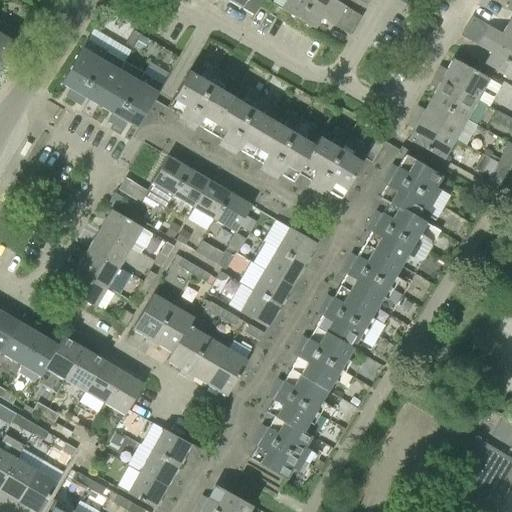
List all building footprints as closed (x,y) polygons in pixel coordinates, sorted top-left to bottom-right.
[(253,15),(261,0),(226,0),(241,9),(241,8),(253,15)] [(334,26),(339,17),(310,0),(286,0),(281,10),(315,29),(321,19),(334,26)] [(333,0),(310,0),(339,17),(345,7),(333,0)] [(0,21),(0,64),(19,33),(0,21)] [(511,26),(507,24),(502,34),(489,27),(483,36),(511,53),(511,26)] [(130,30),(123,44),(130,48),(138,34),(130,30)] [(511,80),(511,53),(483,36),(478,46),(490,54),(484,64),(511,80)] [(65,97),(73,101),(103,49),(86,39),(60,83),(70,89),(65,97)] [(85,98),(98,106),(124,61),(103,49),(73,101),(80,105),(85,98)] [(434,75),(477,99),(488,79),(453,59),(445,73),(438,69),(434,75)] [(107,121),(115,126),(145,74),(124,61),(98,106),(112,114),(107,121)] [(176,122),(185,127),(218,70),(207,64),(198,80),(187,73),(166,109),(179,117),(176,122)] [(197,127),(208,134),(230,97),(220,91),(228,77),(218,70),(185,127),(194,132),(197,127)] [(127,122),(137,128),(163,84),(145,74),(115,126),(122,130),(127,122)] [(466,119),(477,99),(434,75),(430,82),(437,86),(430,99),(466,119)] [(218,146),(227,151),(259,95),(249,89),(241,103),(230,97),(208,134),(221,141),(218,146)] [(238,151),(250,158),(272,121),(262,115),(270,101),(259,95),(227,151),(235,156),(238,151)] [(455,139),(466,119),(430,99),(423,113),(415,109),(412,115),(455,139)] [(511,130),(511,129),(511,120),(497,112),(492,120),(511,130)] [(259,170),(268,175),(301,119),(291,113),(282,127),(272,121),(250,158),(262,165),(259,170)] [(443,160),(455,139),(412,115),(408,122),(415,126),(407,140),(443,160)] [(293,183),(298,174),(313,145),(304,140),(312,125),(301,119),(268,175),(277,180),(280,175),(293,183)] [(307,187),(316,192),(348,136),(338,130),(330,144),(318,137),(313,145),(298,174),(310,181),(307,187)] [(348,136),(316,192),(325,197),(328,192),(341,199),(361,163),(351,158),(360,142),(348,136)] [(497,163),(495,167),(507,173),(511,165),(511,145),(508,143),(497,163)] [(386,174),(443,207),(449,196),(435,188),(441,177),(404,155),(396,168),(391,165),(386,174)] [(497,189),(507,173),(495,167),(497,163),(482,155),(474,169),(488,177),(485,182),(497,189)] [(151,183),(172,196),(188,169),(166,156),(151,183)] [(172,196),(193,208),(209,181),(188,169),(172,196)] [(437,217),(443,207),(386,174),(381,182),(386,185),(379,198),(387,203),(401,212),(402,209),(417,218),(423,209),(437,217)] [(193,208),(214,220),(230,193),(209,181),(193,208)] [(123,198),(114,193),(109,201),(118,207),(123,198)] [(230,193),(214,220),(235,233),(251,206),(230,193)] [(370,220),(427,253),(433,243),(419,235),(425,223),(417,218),(402,209),(401,212),(387,203),(380,214),(375,211),(370,220)] [(99,230),(130,248),(142,228),(111,210),(99,230)] [(276,242),(284,221),(274,217),(266,239),(276,242)] [(420,263),(427,253),(370,220),(365,229),(370,232),(363,244),(401,265),(407,255),(420,263)] [(276,249),(303,265),(316,243),(288,227),(276,249)] [(118,268),(130,248),(99,230),(87,250),(118,268)] [(160,253),(167,257),(173,247),(166,243),(160,253)] [(345,262),(402,295),(408,285),(394,277),(401,265),(363,244),(356,257),(350,254),(345,262)] [(264,270),(291,286),(303,265),(276,249),(264,270)] [(75,270),(106,288),(118,268),(87,250),(75,270)] [(224,254),(217,266),(226,271),(234,258),(225,252),(224,254)] [(192,275),(196,267),(181,259),(177,266),(192,275)] [(396,305),(402,295),(345,262),(340,271),(345,274),(338,286),(376,307),(382,297),(396,305)] [(205,282),(209,275),(196,267),(192,275),(205,282)] [(64,290),(95,308),(106,288),(75,270),(64,290)] [(251,291),(279,307),(291,286),(264,270),(251,291)] [(142,282),(149,286),(156,276),(149,272),(142,282)] [(216,279),(221,282),(226,281),(228,277),(220,272),(216,279)] [(136,293),(143,297),(149,286),(142,282),(136,293)] [(321,304),(377,337),(384,326),(370,318),(376,307),(338,286),(331,298),(326,295),(321,304)] [(239,312),(266,328),(279,307),(251,291),(239,312)] [(131,329),(151,341),(172,305),(152,294),(131,329)] [(219,317),(223,310),(209,302),(205,309),(219,317)] [(372,347),(377,337),(321,304),(316,312),(321,315),(314,327),(352,349),(358,339),(372,347)] [(151,341),(170,352),(178,339),(180,341),(188,326),(186,325),(191,317),(172,305),(151,341)] [(233,326),(237,318),(223,310),(219,317),(233,326)] [(0,351),(17,322),(0,311),(0,351)] [(119,322),(126,326),(132,316),(125,312),(119,322)] [(0,351),(0,353),(19,365),(37,333),(17,322),(0,351)] [(259,341),(263,333),(249,325),(244,332),(259,341)] [(165,361),(185,372),(206,337),(188,326),(180,341),(178,339),(170,352),(165,361)] [(297,345),(353,378),(359,368),(346,360),(352,349),(314,327),(307,339),(302,336),(297,345)] [(41,377),(46,369),(52,358),(49,357),(57,345),(37,333),(19,365),(41,377)] [(46,369),(64,379),(82,348),(62,337),(57,345),(49,357),(52,358),(46,369)] [(206,384),(226,350),(226,349),(206,337),(185,372),(206,384)] [(347,388),(353,378),(297,345),(292,354),(297,357),(290,369),(327,391),(333,380),(347,388)] [(64,379),(84,391),(102,360),(82,348),(64,379)] [(206,384),(225,396),(226,396),(246,362),(226,350),(206,384)] [(84,391),(104,403),(122,372),(102,360),(84,391)] [(272,388),(328,421),(334,410),(321,402),(327,391),(290,369),(282,382),(277,379),(272,388)] [(124,415),(127,409),(142,384),(122,372),(104,403),(124,415)] [(322,431),(328,421),(272,388),(267,396),(272,399),(264,412),(273,417),(288,426),(290,423),(304,431),(309,423),(322,431)] [(1,398),(11,404),(16,397),(5,391),(1,398)] [(511,420),(508,418),(482,402),(445,463),(458,471),(432,511),(491,511),(511,478),(511,420)] [(33,410),(43,416),(47,409),(37,403),(33,410)] [(43,416),(54,422),(58,415),(47,409),(43,416)] [(256,434),(312,467),(318,456),(305,448),(312,436),(304,431),(290,423),(288,426),(273,417),(266,428),(261,425),(256,434)] [(21,427),(32,433),(36,426),(25,420),(21,427)] [(72,432),(82,439),(87,432),(76,425),(72,432)] [(32,433),(42,440),(46,433),(36,426),(32,433)] [(150,451),(178,466),(190,444),(162,429),(150,451)] [(82,439),(93,445),(97,438),(87,432),(82,439)] [(306,477),(312,467),(256,434),(251,443),(256,446),(248,459),(285,480),(292,468),(306,477)] [(71,457),(75,450),(65,443),(61,451),(71,457)] [(0,487),(16,459),(0,449),(0,487)] [(138,472),(166,487),(178,466),(150,451),(138,472)] [(0,487),(0,491),(18,502),(36,471),(16,459),(0,487)] [(18,502),(35,511),(38,511),(56,482),(36,471),(18,502)] [(127,494),(154,509),(166,487),(138,472),(127,494)] [(86,488),(90,481),(76,473),(72,480),(86,488)] [(101,496),(105,488),(90,481),(86,488),(101,496)] [(197,504),(211,511),(247,511),(251,506),(214,485),(207,498),(202,495),(197,504)] [(126,510),(130,503),(116,495),(112,502),(126,510)] [(72,511),(73,511),(52,500),(45,511),(72,511)] [(129,511),(143,511),(145,511),(130,503),(126,510),(129,511)]
